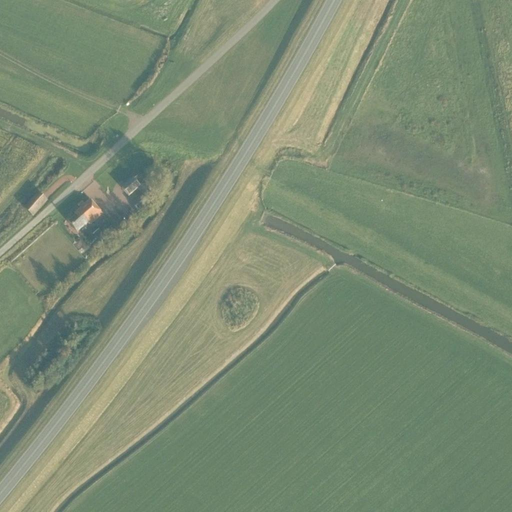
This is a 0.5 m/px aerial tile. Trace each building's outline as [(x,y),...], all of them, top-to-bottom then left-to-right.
[(133,180),(122,189),(129,197),(137,189),(140,187),(139,187),(143,183),(138,177),(134,180),(133,180)] [(147,196),(139,203),(144,208),(151,201),(152,191),(145,183),(140,187),(147,196)] [(39,194),(25,210),(32,216),(47,201),(39,194)] [(69,223),(77,233),(89,223),(90,225),(102,215),(90,201),(75,214),(76,216),(69,223)] [(98,230),(93,234),(97,238),(102,234),(98,230)]
